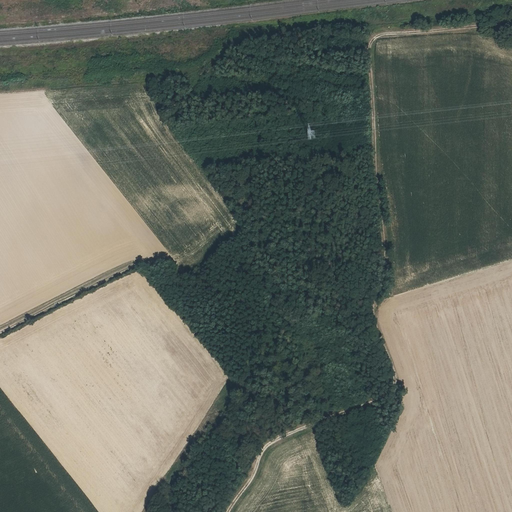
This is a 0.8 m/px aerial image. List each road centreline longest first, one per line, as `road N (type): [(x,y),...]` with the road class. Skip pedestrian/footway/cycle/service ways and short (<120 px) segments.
road 1 (track): [(511,34),(383,35),(372,44),(384,265),(374,310),(394,370),(390,390),(279,436),(261,451),(226,511)]
road 2 (track): [(0,332),(154,261)]
